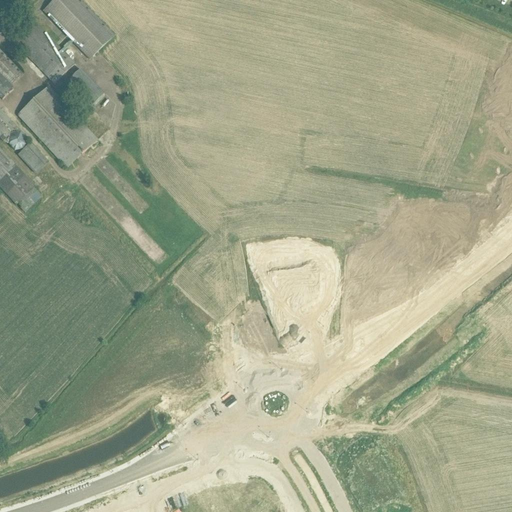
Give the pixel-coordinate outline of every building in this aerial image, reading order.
[(47,17),(57,13),(52,3),(42,8),(47,17)] [(69,41),(89,59),(97,50),(78,32),(69,41)] [(15,90),(11,86),(23,75),(0,50),(0,99),(2,102),(15,90)] [(45,79),(53,75),(48,66),(40,70),(45,79)] [(83,104),(81,106),(86,111),(99,95),(87,85),(76,98),(83,104)] [(47,86),(15,114),(64,170),(97,141),(69,109),(68,110),(47,86)] [(5,141),(32,173),(44,163),(0,112),(0,132),(6,140),(5,141)] [(239,483),(225,482),(225,495),(219,495),(219,508),(226,508),(226,504),(238,504),(238,497),(239,483)] [(239,483),(238,497),(258,498),(259,483),(239,483)] [(196,484),(184,489),(193,509),(204,504),(207,509),(214,506),(208,493),(202,496),(196,484)] [(178,507),(172,509),(173,511),(187,511),(193,509),(184,489),(173,494),(178,507)]
